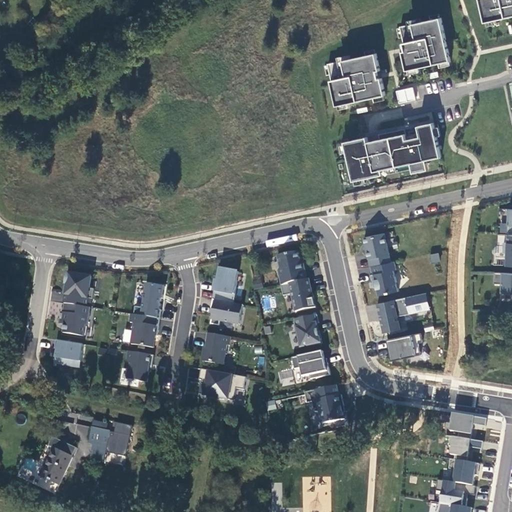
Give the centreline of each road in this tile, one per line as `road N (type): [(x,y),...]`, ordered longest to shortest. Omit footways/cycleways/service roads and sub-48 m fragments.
road 1 (residential): [(325,231),(365,372),(417,393),(511,407)]
road 2 (residential): [(511,182),(345,218),(325,231)]
road 3 (residential): [(181,252),(130,258),(0,237)]
road 4 (residential): [(369,118),(511,77)]
road 5 (residential): [(325,231),(290,229),(181,252)]
road 6 (residential): [(181,252),(189,288),(174,377)]
